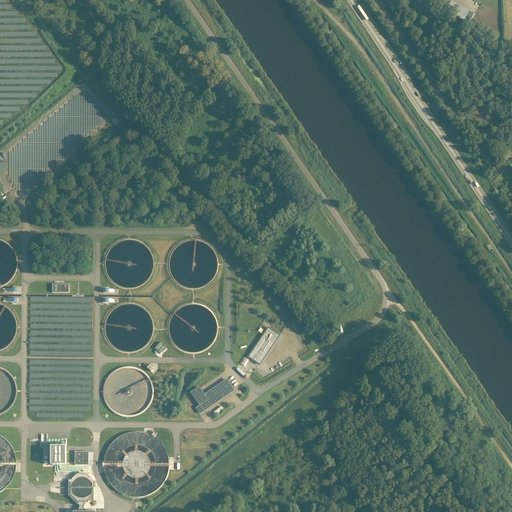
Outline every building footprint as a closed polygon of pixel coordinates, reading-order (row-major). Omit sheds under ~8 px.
[(412,0),(431,10),(433,7),(427,3),(427,4),(420,0),(412,0)] [(457,22),(450,18),(447,22),(450,24),(447,29),(451,31),(457,22)] [(53,284),(53,293),(69,293),(69,284),(64,284),(54,284),(53,284)] [(279,336),(268,328),(249,357),(260,365),(279,336)] [(161,343),(155,348),(156,349),(161,354),(167,348),(161,343)] [(240,363),(244,366),(248,360),(244,357),(240,363)] [(200,386),(190,393),(199,405),(199,406),(200,406),(201,405),(205,411),(235,391),(227,379),(205,394),(201,388),(200,386)] [(51,446),(51,465),(66,465),(66,446),(51,446)] [(75,452),(75,465),(78,465),(89,465),(89,452),(78,452),(75,452)] [(69,480),(69,496),(77,504),(78,505),(79,505),(79,508),(76,511),(74,511),(73,511),(96,511),(88,511),(84,508),(84,505),(85,505),(85,500),(92,500),(92,504),(94,504),(94,487),(93,487),(93,480),(87,474),(77,474),(71,480),(69,480)]
